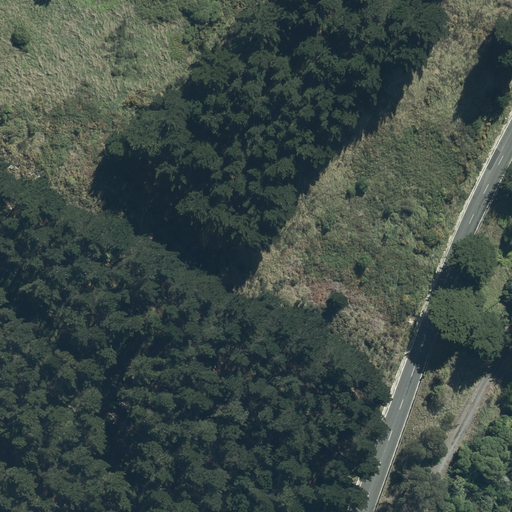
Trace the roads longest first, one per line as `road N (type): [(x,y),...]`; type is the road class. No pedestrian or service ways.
road 1 (secondary): [(511,139),(456,255),(362,511)]
road 2 (track): [(417,511),(511,339)]
